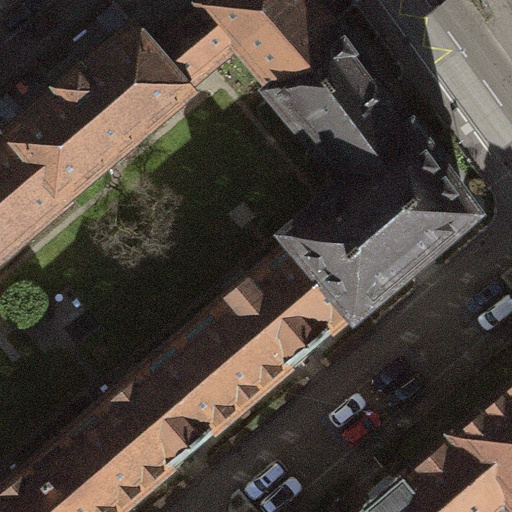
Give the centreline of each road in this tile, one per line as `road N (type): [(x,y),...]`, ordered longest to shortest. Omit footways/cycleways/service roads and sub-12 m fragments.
road 1 (residential): [(203,511),(208,498),(511,237)]
road 2 (tertiary): [(422,0),(511,122)]
